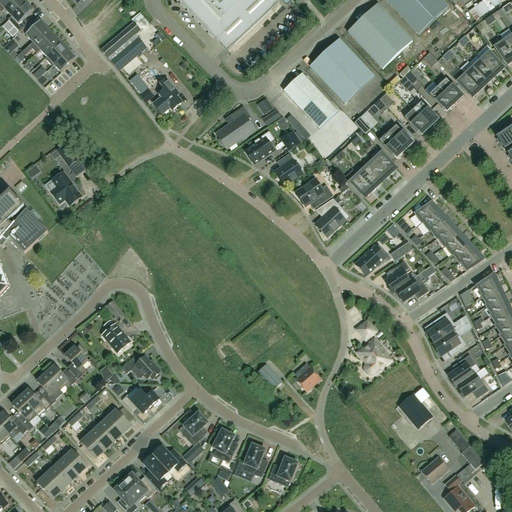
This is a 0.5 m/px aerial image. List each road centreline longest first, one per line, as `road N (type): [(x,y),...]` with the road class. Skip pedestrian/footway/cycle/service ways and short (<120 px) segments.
road 1 (residential): [(0,380),(21,372),(120,282),(144,295),(160,338),(194,388)]
road 2 (unclassified): [(353,0),(244,96),(150,0)]
road 3 (residential): [(325,268),(259,205),(183,153),(163,150),(131,168)]
road 4 (residential): [(325,268),(476,127)]
road 5 (residential): [(342,469),(320,419),(347,338),(332,282)]
road 6 (residential): [(71,511),(194,388)]
road 7 (residential): [(49,0),(95,60),(55,104)]
road 8 (residential): [(402,325),(511,250)]
road 9 (residential): [(194,388),(228,417),(298,446)]
